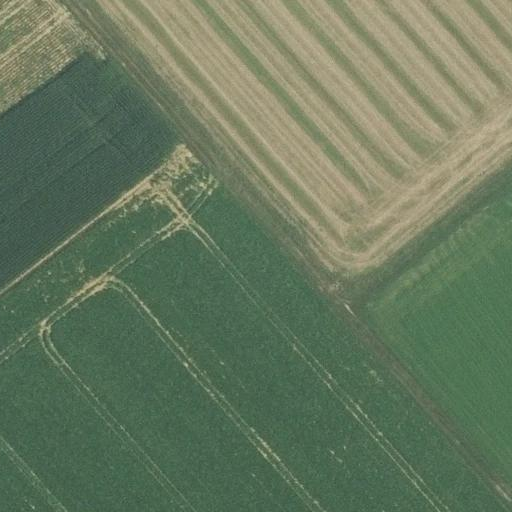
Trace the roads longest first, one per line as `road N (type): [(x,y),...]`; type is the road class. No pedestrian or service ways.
road 1 (track): [(511,486),(71,0)]
road 2 (track): [(362,318),(511,197)]
